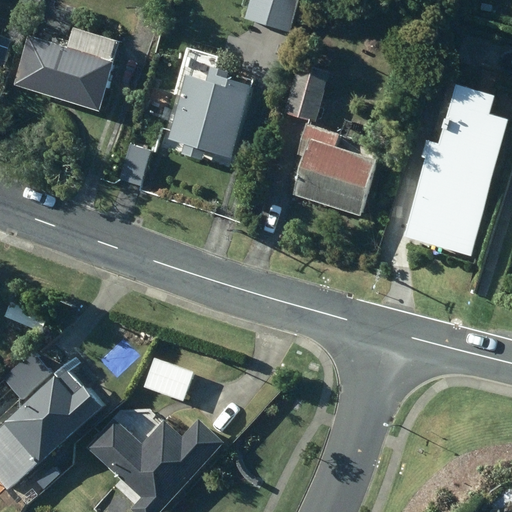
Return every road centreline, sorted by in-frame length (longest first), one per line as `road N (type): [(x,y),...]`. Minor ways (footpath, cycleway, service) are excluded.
road 1 (tertiary): [(388,333),(0,205)]
road 2 (tertiary): [(388,333),(361,432),(327,511)]
road 3 (tertiary): [(511,365),(388,333)]
